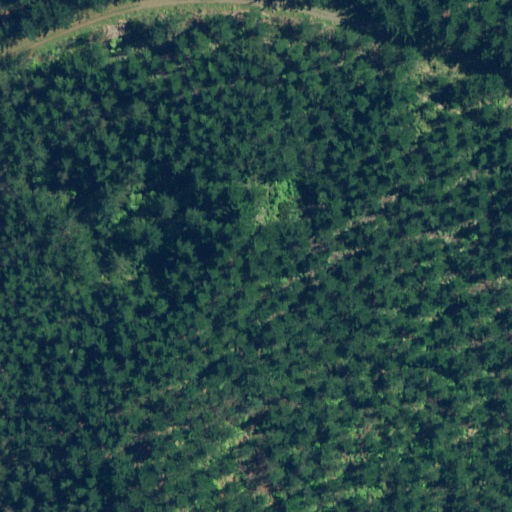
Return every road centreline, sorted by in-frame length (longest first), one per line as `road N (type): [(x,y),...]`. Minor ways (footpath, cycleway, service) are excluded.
road 1 (track): [(511,150),(487,147),(183,0)]
road 2 (track): [(138,0),(0,65)]
